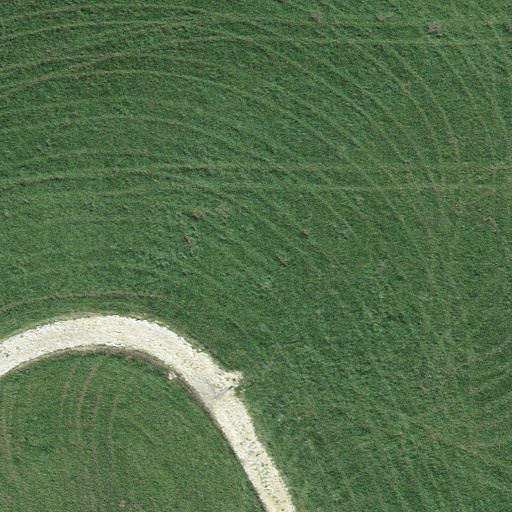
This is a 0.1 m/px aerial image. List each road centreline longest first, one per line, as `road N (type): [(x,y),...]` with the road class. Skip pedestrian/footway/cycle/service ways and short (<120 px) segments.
road 1 (track): [(280,511),(169,336),(127,318),(60,324),(0,354)]
road 2 (track): [(302,0),(300,74),(180,227),(127,318)]
